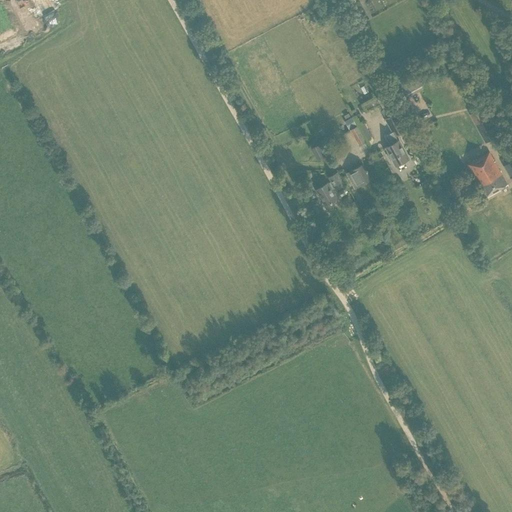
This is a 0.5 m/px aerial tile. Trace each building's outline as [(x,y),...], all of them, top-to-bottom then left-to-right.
[(377,99),(382,108),(390,104),(385,94),(377,99)] [(399,164),(410,158),(400,140),(399,140),(397,135),(407,130),(398,112),(385,119),(392,132),(385,136),(390,145),(387,147),(393,158),(395,157),(399,164)] [(358,145),(364,142),(356,127),(350,130),(358,145)] [(318,163),(327,159),(320,145),(312,149),(318,163)] [(487,196),(508,184),(490,151),(468,164),(481,187),(482,186),(487,196)] [(362,184),(371,179),(363,164),(354,169),(354,170),(347,174),(355,187),(362,183),(362,184)] [(337,189),(345,184),(339,172),(330,176),(332,180),(317,188),(326,205),(339,197),(334,190),(336,188),(337,189)]
